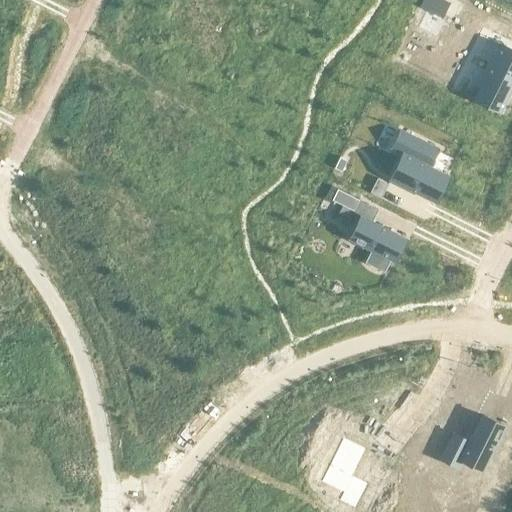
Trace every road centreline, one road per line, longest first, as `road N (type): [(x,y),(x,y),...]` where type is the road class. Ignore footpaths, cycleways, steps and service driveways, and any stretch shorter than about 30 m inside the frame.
road 1 (residential): [(461,334),(394,342),(308,368),(243,410),(179,479),(160,511)]
road 2 (residential): [(0,229),(44,281),(83,349),(101,398),(115,511)]
road 3 (residential): [(92,0),(0,181)]
